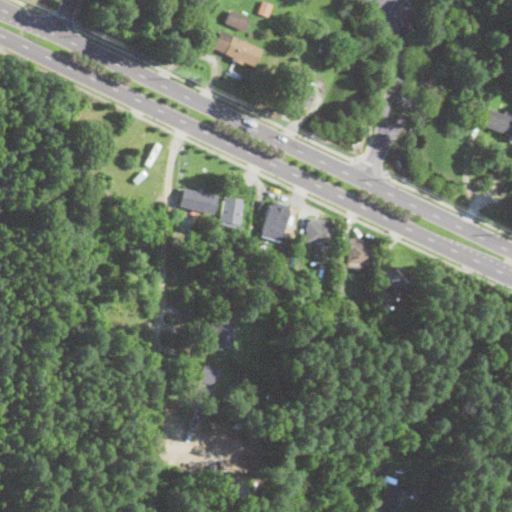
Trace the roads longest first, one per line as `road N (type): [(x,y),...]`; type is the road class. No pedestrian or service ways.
road 1 (primary): [(0,33),(511,278)]
road 2 (primary): [(511,251),(0,8)]
road 3 (residential): [(384,136),(407,112),(422,76),(422,47),(404,26)]
road 4 (residential): [(417,392),(431,422),(423,511)]
